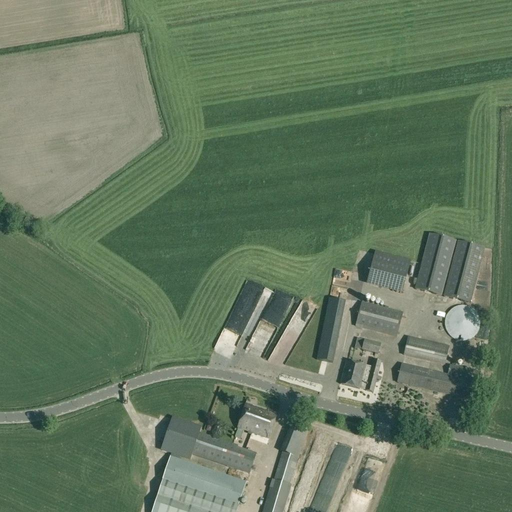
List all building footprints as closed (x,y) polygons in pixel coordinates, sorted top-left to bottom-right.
[(430,235),(416,289),(441,296),(455,242),(430,235)] [(458,243),(444,297),(470,303),(484,249),(458,243)] [(375,253),(369,276),(404,285),(410,262),(375,253)] [(403,313),(362,302),(355,327),(397,337),(403,313)] [(459,342),(462,342),(465,342),(467,342),(470,341),(472,340),(474,338),(476,335),(478,332),(479,330),(480,327),(480,325),(480,322),(479,321),(479,319),(478,317),(478,316),(477,314),(476,313),(474,311),(472,310),(470,308),(467,307),(465,307),(462,307),(460,307),(458,307),(456,308),(454,309),(452,310),(451,310),(449,312),(448,314),(446,316),(444,320),(444,323),(444,325),(444,328),(445,330),(446,332),(447,335),(448,336),(450,338),(451,339),(453,340),(456,342),(459,342)] [(445,365),(449,347),(407,337),(403,356),(445,365)] [(380,344),(357,338),(354,348),(378,354),(380,344)] [(365,391),(373,393),(381,362),(373,360),(371,368),(346,361),(340,385),(359,390),(360,389),(366,390),(365,391)] [(396,384),(474,401),(481,373),(449,365),(447,375),(401,364),(396,384)] [(237,428),(248,432),(252,434),(268,439),(276,415),(245,405),(237,428)] [(199,432),(200,428),(171,418),(170,423),(161,450),(190,459),(191,455),(249,474),(256,454),(237,448),(238,445),(199,432)] [(235,511),(245,482),(171,457),(152,511),(235,511)] [(296,465),(279,460),(273,480),(272,479),(265,502),(262,511),(283,511),(291,485),(290,485),(296,465)]
